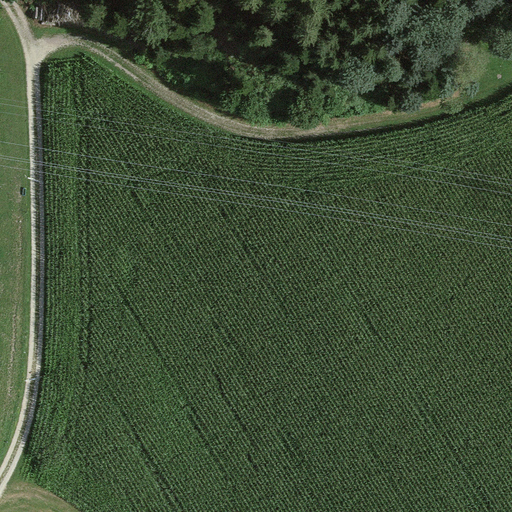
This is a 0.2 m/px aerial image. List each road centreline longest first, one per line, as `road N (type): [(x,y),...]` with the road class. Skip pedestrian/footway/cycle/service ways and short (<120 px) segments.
road 1 (track): [(511,80),(432,115),(304,133),(246,130),(200,113),(84,35),(38,33),(24,51)]
road 2 (track): [(24,51),(34,143),(34,365),(25,427),(0,489)]
